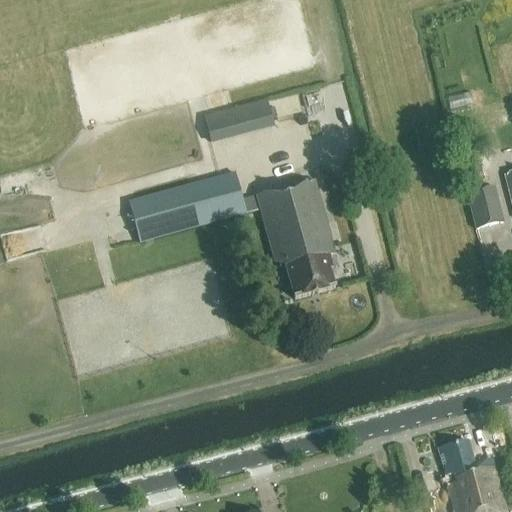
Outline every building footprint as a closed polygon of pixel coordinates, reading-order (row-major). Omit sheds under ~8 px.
[(203,118),(211,146),(274,129),(267,100),(203,118)] [(479,166),(463,170),(466,183),(483,179),(479,166)] [(294,301),(335,290),(330,272),(332,271),(328,257),(335,255),(315,181),(242,201),(235,175),(128,204),(139,245),(260,212),(274,263),(286,268),(294,301)] [(494,188),(466,195),(475,231),(503,224),(494,188)] [(437,451),(445,482),(453,511),(504,511),(490,460),(473,465),(467,442),(437,451)]
